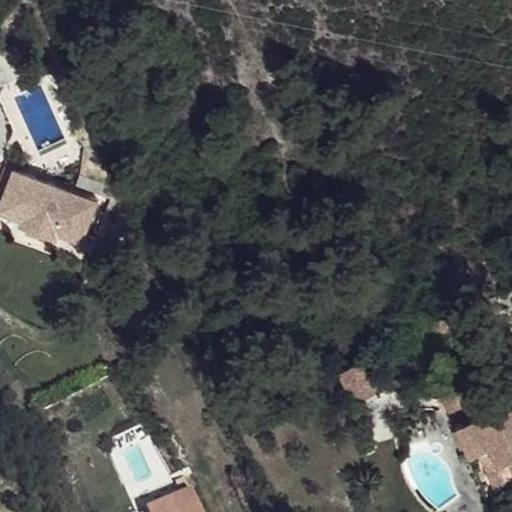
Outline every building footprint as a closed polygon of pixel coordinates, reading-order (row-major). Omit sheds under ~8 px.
[(7,166),(0,183),(0,186),(7,184),(12,169),(7,166)] [(97,200),(13,168),(12,169),(7,184),(0,186),(0,210),(20,218),(18,224),(55,238),(57,233),(81,242),(97,200)] [(467,308),(431,323),(429,342),(449,335),(448,330),(458,327),(462,337),(476,331),(467,308)] [(339,372),(346,384),(359,388),(372,382),(376,368),(369,356),(339,372)] [(456,379),(436,389),(448,413),(468,403),(456,379)] [(455,426),(484,491),(505,482),(511,498),(511,406),(497,413),(495,409),(455,426)] [(511,498),(505,482),(484,491),(493,511),(511,503),(511,498)] [(200,511),(191,490),(145,510),(146,511),(200,511)]
